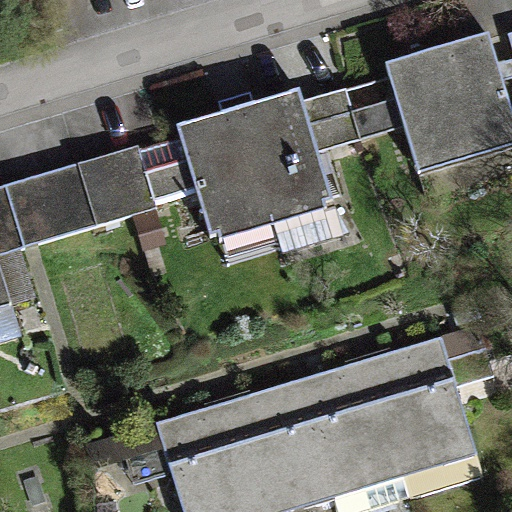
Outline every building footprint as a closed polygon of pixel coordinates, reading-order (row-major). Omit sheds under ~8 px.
[(511,34),(384,72),(420,194),(511,167),(511,34)] [(321,94),(187,136),(227,263),(360,222),(321,94)] [(136,144),(0,185),(0,256),(156,208),(136,144)] [(0,329),(18,324),(0,265),(0,329)] [(452,333),(138,443),(165,511),(329,511),(471,467),(499,412),(509,376),(452,333)]
